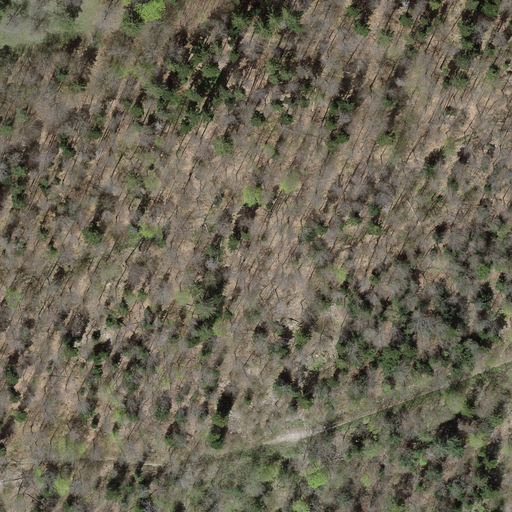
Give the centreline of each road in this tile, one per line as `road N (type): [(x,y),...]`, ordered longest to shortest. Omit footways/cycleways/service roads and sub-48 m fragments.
road 1 (track): [(0,282),(345,170),(401,162),(511,113)]
road 2 (track): [(511,358),(296,436)]
